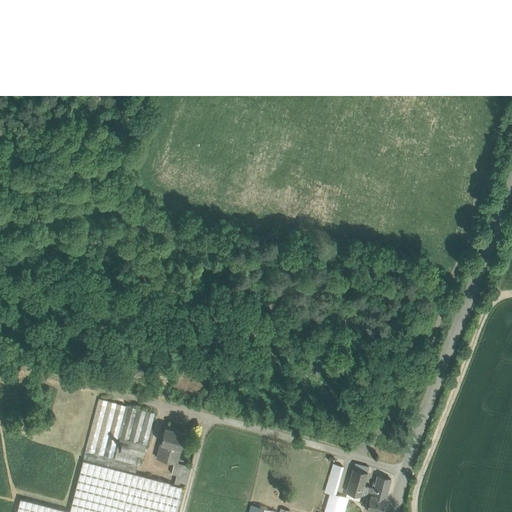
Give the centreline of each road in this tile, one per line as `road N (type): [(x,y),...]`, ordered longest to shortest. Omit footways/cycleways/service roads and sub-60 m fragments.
road 1 (track): [(355,458),(426,361),(511,89)]
road 2 (unclassified): [(511,181),(393,511)]
road 3 (track): [(511,293),(494,300),(481,320),(416,485),(413,511)]
